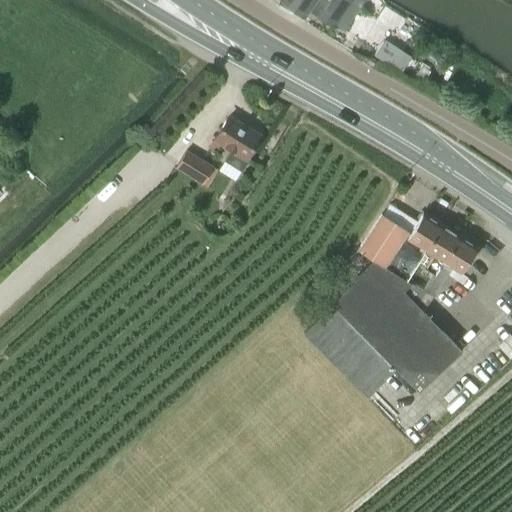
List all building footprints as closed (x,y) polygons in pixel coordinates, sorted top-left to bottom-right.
[(332,26),(348,0),(281,0),(281,1),(305,17),(309,11),(332,26)] [(384,39),(374,55),(395,69),(405,53),(384,39)] [(259,135),(227,116),(209,147),(220,153),(223,148),(229,151),(223,162),(241,173),(249,159),(246,157),(259,135)] [(213,166),(186,150),(175,168),(201,185),(213,166)] [(380,214),(356,250),(371,259),(405,279),(406,280),(417,263),(442,224),(423,213),(414,226),(409,232),(380,214)] [(425,268),(432,273),(434,274),(458,235),(442,224),(417,263),(425,268)] [(432,273),(424,287),(435,293),(451,268),(458,273),(468,259),(476,246),(458,235),(434,274),(432,273)] [(302,333),(366,398),(395,368),(417,391),(461,350),(422,310),(416,304),(403,290),(409,282),(407,281),(406,280),(405,279),(371,259),(340,293),(341,294),(329,306),(302,333)] [(416,304),(422,310),(433,297),(435,293),(424,287),(423,288),(409,282),(403,290),(416,304)]
